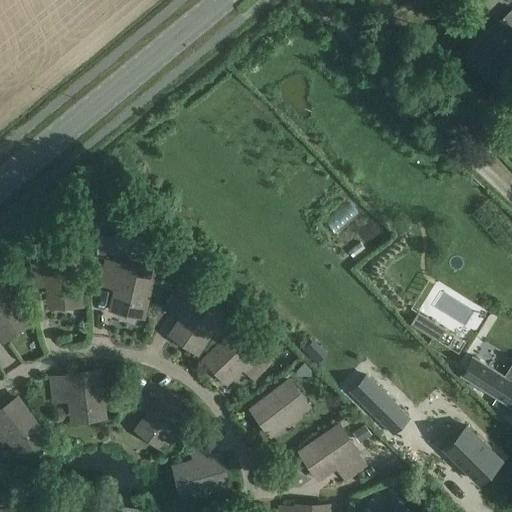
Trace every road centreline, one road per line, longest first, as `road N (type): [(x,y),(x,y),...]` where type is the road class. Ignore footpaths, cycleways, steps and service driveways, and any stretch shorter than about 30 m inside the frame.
road 1 (unclassified): [(0,389),(48,360),(80,352),(162,365),(202,391),(240,448),(249,511)]
road 2 (secondary): [(0,184),(221,0)]
road 3 (unclassified): [(511,193),(306,0)]
